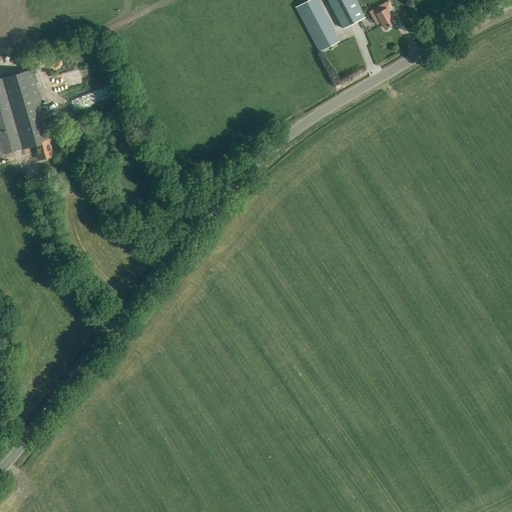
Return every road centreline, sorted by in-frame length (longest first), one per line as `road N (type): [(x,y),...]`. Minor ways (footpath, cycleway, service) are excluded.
road 1 (tertiary): [(0,469),(259,158),(321,111),(511,0)]
road 2 (track): [(42,67),(168,0)]
